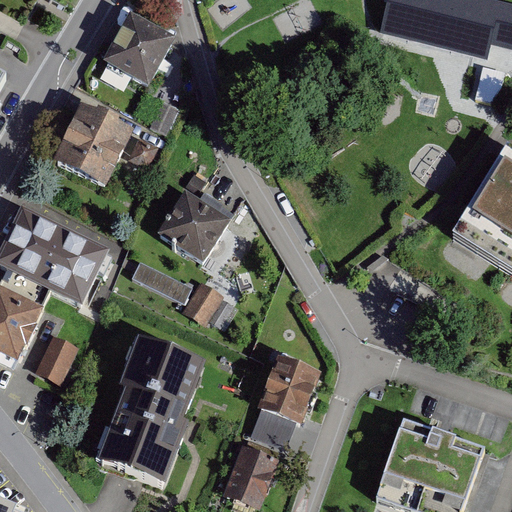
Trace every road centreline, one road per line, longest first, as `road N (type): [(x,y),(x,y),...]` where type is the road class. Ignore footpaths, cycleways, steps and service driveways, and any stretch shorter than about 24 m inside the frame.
road 1 (residential): [(179,0),(231,154),(356,361)]
road 2 (residential): [(0,169),(100,0)]
road 3 (residential): [(356,361),(511,410)]
road 4 (residential): [(356,361),(302,511)]
